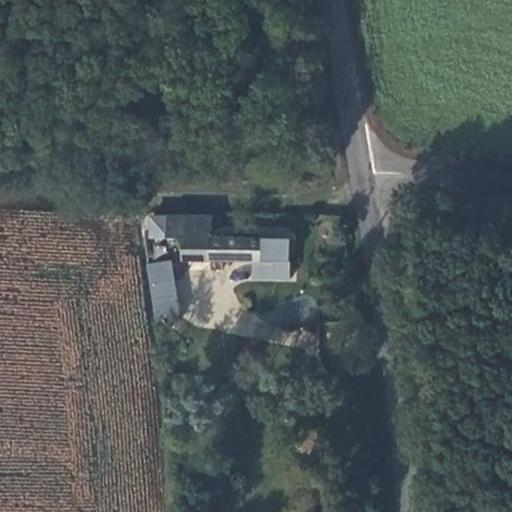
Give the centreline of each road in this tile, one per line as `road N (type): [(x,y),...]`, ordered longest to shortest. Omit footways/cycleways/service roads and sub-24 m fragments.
road 1 (tertiary): [(397,511),(387,364),(330,0)]
road 2 (track): [(35,190),(322,195),(383,174),(461,176),(511,189)]
